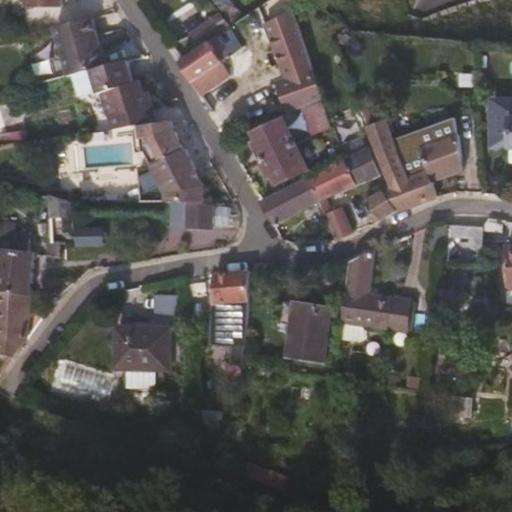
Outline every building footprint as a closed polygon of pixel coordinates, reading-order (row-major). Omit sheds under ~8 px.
[(207,38),(227,24),(214,10),(186,29),(197,45),(207,38)] [(320,97),(291,14),(261,22),(281,78),(273,81),(284,110),(297,105),(320,97)] [(101,65),(89,17),(51,27),(64,74),(69,73),(101,65)] [(458,66),(460,39),(410,34),(408,61),(458,66)] [(229,72),(221,59),(227,55),(222,47),(216,51),(207,38),(197,45),(175,60),(197,94),(229,72)] [(103,119),(141,110),(146,108),(143,91),(137,91),(134,80),(127,80),(122,59),(101,65),(69,73),(76,101),(94,96),(96,98),(98,98),(103,119)] [(330,124),(320,97),(297,105),(307,131),(309,130),(330,124)] [(511,98),(489,98),(488,144),(505,145),(505,147),(511,147),(511,98)] [(428,179),(416,145),(395,152),(383,119),(370,123),(364,105),(357,108),(384,186),(361,198),(371,221),(393,209),(433,195),(428,179)] [(286,145),(275,122),(246,136),(258,160),(286,145)] [(413,135),(416,145),(428,179),(433,195),(448,194),(453,186),(449,171),(461,167),(450,122),(413,135)] [(337,143),(330,124),(309,130),(320,156),(339,148),(337,143)] [(326,197),(376,175),(365,147),(349,153),(345,141),(337,143),(339,148),(343,158),(320,168),(303,176),(316,202),(319,210),(327,206),(324,199),(326,197)] [(299,172),(286,145),(258,160),(271,186),(299,172)] [(343,158),(339,148),(320,156),(316,158),(320,168),(343,158)] [(316,202),(303,176),(256,200),(270,225),(316,202)] [(66,231),(66,206),(66,201),(44,195),(45,219),(58,219),(58,231),(66,231)] [(205,228),(204,202),(177,202),(178,228),(205,228)] [(348,230),(337,209),(322,215),(332,239),(348,230)] [(23,250),(24,230),(11,230),(11,221),(0,219),(0,271),(28,275),(29,251),(23,250)] [(439,255),(444,224),(426,226),(422,252),(439,255)] [(441,257),(454,259),(476,262),(480,228),(464,224),(446,224),(441,257)] [(511,249),(501,250),(500,292),(500,310),(511,309),(511,249)] [(402,330),(405,301),(386,299),(386,297),(365,295),(371,250),(343,261),(333,341),(354,343),(358,339),(360,328),(382,331),(382,328),(402,330)] [(240,346),(247,270),(209,274),(206,320),(226,322),(226,317),(236,318),(235,324),(230,323),(229,344),(240,346)] [(0,290),(25,293),(28,275),(0,271),(0,290)] [(22,328),(25,293),(0,290),(0,353),(9,354),(22,339),(22,328)] [(317,363),(326,308),(289,303),(281,357),(317,363)] [(164,367),(164,328),(112,328),(112,367),(164,367)] [(58,360),(49,394),(110,411),(120,376),(58,360)] [(290,461),(255,451),(247,480),(282,490),(290,461)]
